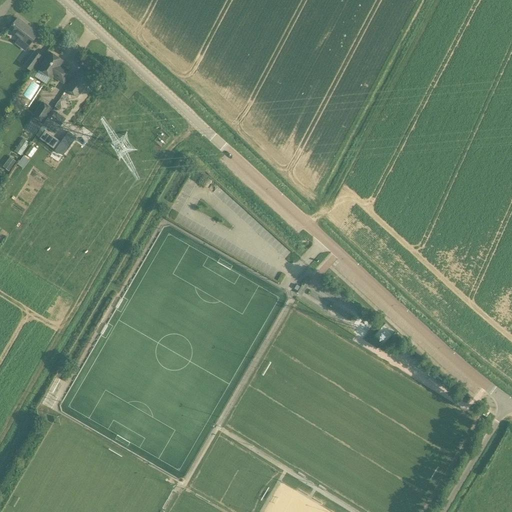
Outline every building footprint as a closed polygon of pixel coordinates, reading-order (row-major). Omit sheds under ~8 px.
[(25,50),(38,35),(18,19),(10,30),(20,39),(17,44),(25,50)] [(35,50),(23,65),(31,71),(43,56),(35,50)] [(63,83),(70,72),(60,65),(63,61),(50,52),(39,69),(51,78),(53,76),(63,83)] [(83,92),(92,78),(79,69),(65,90),(77,98),(82,91),(83,92)] [(16,97),(11,104),(20,110),(25,104),(16,97)] [(42,101),(33,116),(42,122),(52,108),(42,101)] [(66,119),(55,111),(50,118),(61,126),(66,119)] [(42,125),(39,129),(43,133),(47,128),(55,134),(60,126),(48,117),(42,124),(42,125)] [(42,124),(32,118),(28,125),(37,131),(42,124)] [(46,132),(40,140),(62,156),(63,156),(74,140),(76,137),(75,136),(68,131),(66,134),(60,142),(46,132)] [(21,155),(29,143),(23,138),(14,151),(21,155)] [(30,157),(36,149),(31,145),(25,154),(30,157)] [(9,158),(4,165),(10,169),(15,162),(9,158)] [(511,511),(511,489),(499,482),(481,511),(511,511)]
